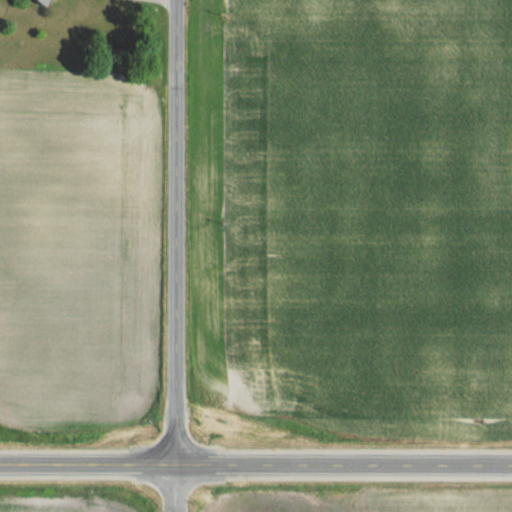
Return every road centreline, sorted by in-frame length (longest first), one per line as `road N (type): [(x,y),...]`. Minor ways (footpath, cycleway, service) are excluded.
road 1 (secondary): [(511,465),(0,464)]
road 2 (residential): [(175,511),(176,0)]
